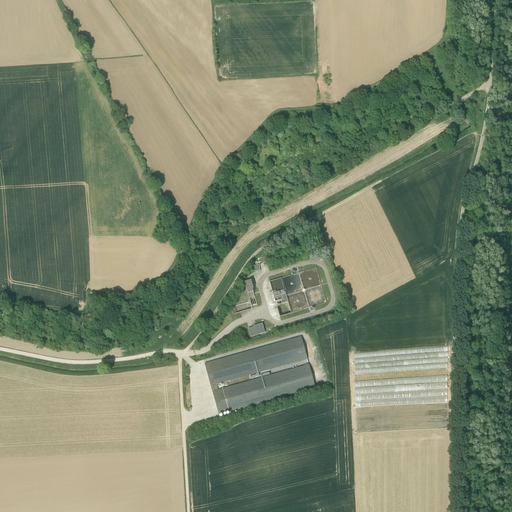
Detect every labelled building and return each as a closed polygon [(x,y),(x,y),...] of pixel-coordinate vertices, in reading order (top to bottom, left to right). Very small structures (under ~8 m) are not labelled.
[(250,278),(244,280),(248,292),(253,290),(252,287),(253,286),(250,278)] [(285,287),(273,291),(276,302),(288,299),(285,287)] [(249,294),(252,304),(257,303),(254,292),(249,294)] [(248,326),(251,335),(265,331),(262,322),(252,324),(253,325),(248,326)] [(300,336),(204,362),(218,412),(314,386),(300,336)]
